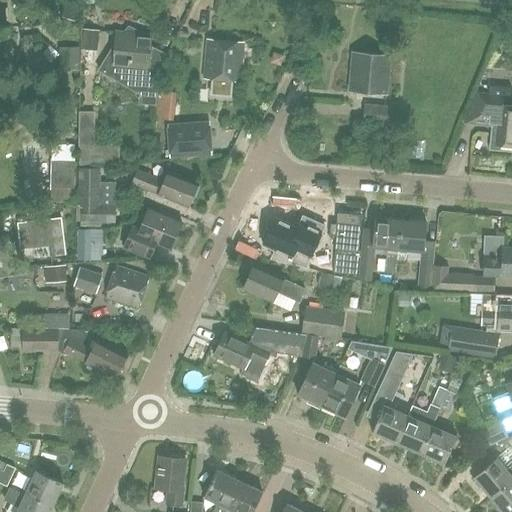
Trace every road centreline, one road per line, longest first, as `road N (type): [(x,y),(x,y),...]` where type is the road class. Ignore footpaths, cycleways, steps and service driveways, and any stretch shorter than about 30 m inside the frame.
road 1 (residential): [(421,511),(310,451),(237,431),(135,420)]
road 2 (residential): [(135,420),(250,169)]
road 3 (residential): [(511,195),(250,169)]
road 4 (residential): [(135,420),(0,409)]
